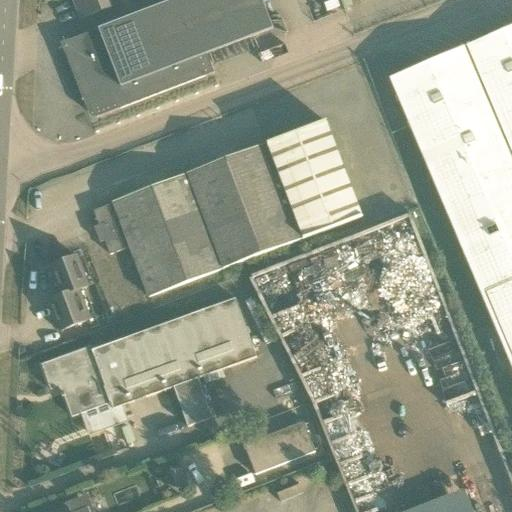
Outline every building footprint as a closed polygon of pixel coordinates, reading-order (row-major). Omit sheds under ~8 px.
[(207,55),(273,29),(261,0),(177,0),(62,44),(84,103),(88,102),(94,116),(95,118),(97,118),(214,74),(207,55)] [(74,0),(82,19),(100,12),(104,11),(111,8),(108,0),(74,0)] [(511,28),(391,80),(511,366),(511,28)] [(149,297),(362,217),(326,122),(114,203),(115,204),(94,212),(100,226),(95,228),(101,244),(106,242),(111,257),(131,249),(149,297)] [(88,287),(84,276),(77,257),(51,267),(62,297),(49,302),(60,332),(89,321),(78,291),(88,287)] [(198,380),(257,359),(236,300),(102,348),(101,344),(42,366),(51,391),(61,387),(64,395),(61,395),(62,398),(65,397),(72,418),(111,404),(113,410),(174,388),(188,428),(213,419),(198,380)] [(476,390),(454,398),(463,421),(485,413),(476,390)] [(255,476),(315,453),(304,423),(244,446),(255,476)]
